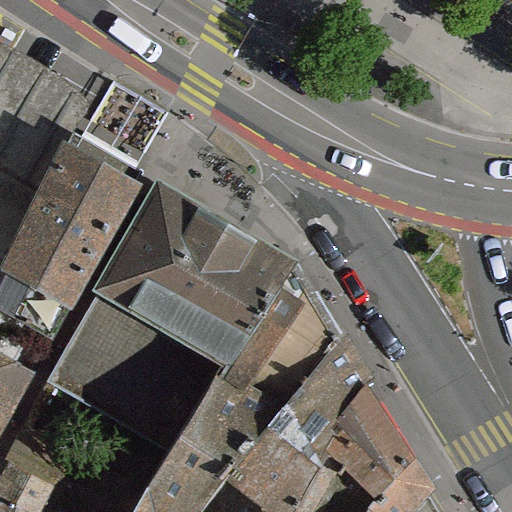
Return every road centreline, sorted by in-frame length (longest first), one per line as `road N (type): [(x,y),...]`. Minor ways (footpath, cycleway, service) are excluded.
road 1 (unclassified): [(316,131),(338,214),(511,479)]
road 2 (primary): [(316,131),(114,0)]
road 3 (primary): [(487,190),(316,131)]
road 4 (unclassified): [(511,342),(487,190)]
